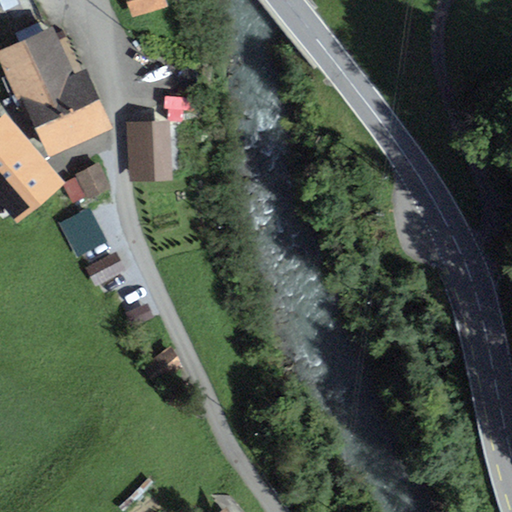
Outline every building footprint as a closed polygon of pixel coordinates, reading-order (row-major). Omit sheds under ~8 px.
[(163,2),(162,0),(132,0),(136,11),(163,2)] [(23,49),(5,57),(20,92),(14,95),(18,105),(25,102),(45,147),(101,121),(82,80),(74,84),(52,35),(46,38),(39,23),(16,34),(23,49)] [(0,198),(12,212),(52,178),(5,123),(0,126),(0,198)] [(177,172),(174,126),(131,128),(133,175),(177,172)] [(89,196),(108,187),(97,164),(78,173),(89,196)] [(89,208),(59,223),(77,257),(107,242),(89,208)] [(115,253),(86,268),(96,286),(125,270),(115,253)] [(179,365),(168,350),(146,366),(159,384),(179,365)] [(190,387),(177,381),(167,403),(180,409),(190,387)]
